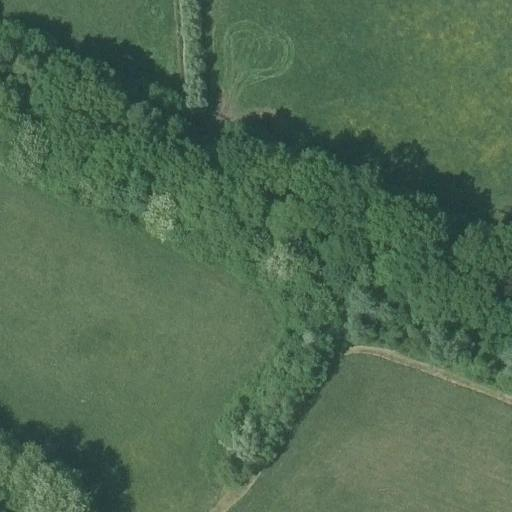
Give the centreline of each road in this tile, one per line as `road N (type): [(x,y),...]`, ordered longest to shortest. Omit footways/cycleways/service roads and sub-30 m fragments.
road 1 (track): [(511,312),(190,170)]
road 2 (track): [(190,170),(0,93)]
